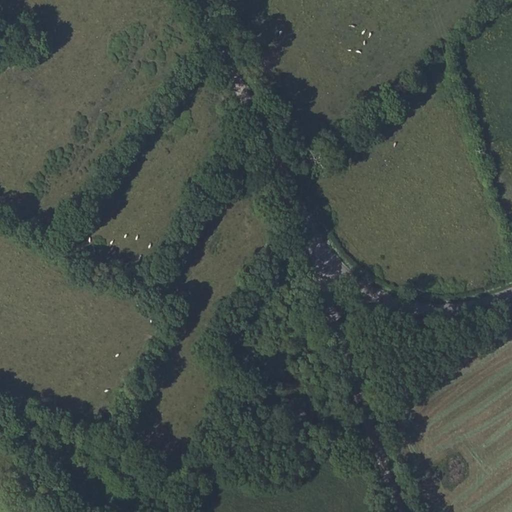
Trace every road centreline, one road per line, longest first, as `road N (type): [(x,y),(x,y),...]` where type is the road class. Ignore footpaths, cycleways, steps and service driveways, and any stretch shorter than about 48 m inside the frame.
road 1 (unclassified): [(311,236),(400,511)]
road 2 (unclassified): [(195,0),(311,236)]
road 3 (unclassified): [(311,236),(361,287),(415,306),(451,308),(511,292)]
